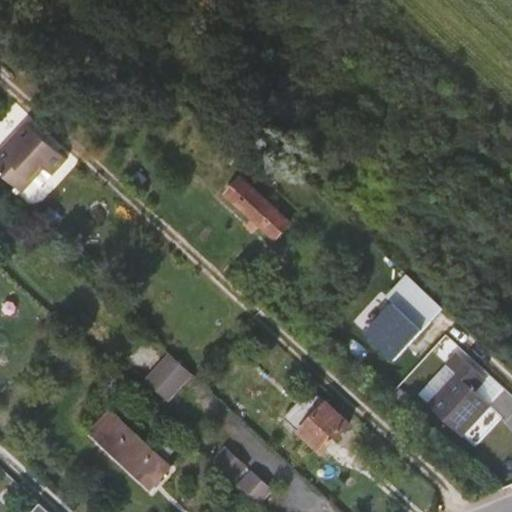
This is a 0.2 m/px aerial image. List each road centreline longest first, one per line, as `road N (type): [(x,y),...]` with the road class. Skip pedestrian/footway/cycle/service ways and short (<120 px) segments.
road 1 (unknown): [(0,72),(484,511)]
road 2 (unknown): [(315,511),(264,438),(199,380)]
